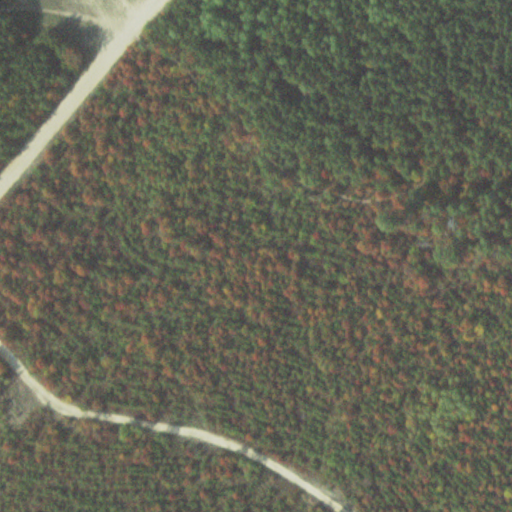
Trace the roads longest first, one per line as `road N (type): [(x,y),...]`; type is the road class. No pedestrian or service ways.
road 1 (residential): [(331,511),(307,487),(170,431),(47,405),(0,346)]
road 2 (residential): [(0,182),(156,0)]
